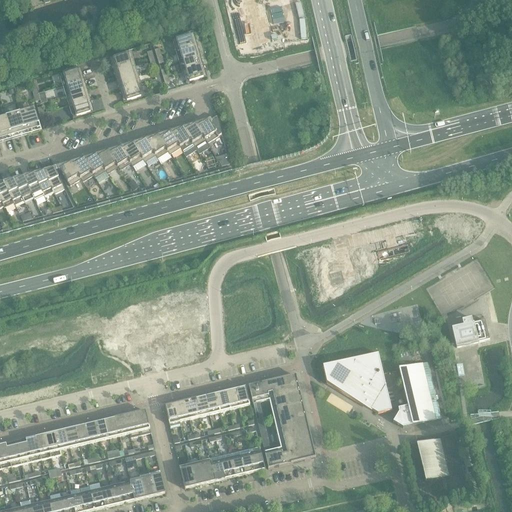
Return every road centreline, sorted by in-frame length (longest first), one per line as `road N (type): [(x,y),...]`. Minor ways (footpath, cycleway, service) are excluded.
road 1 (primary): [(0,291),(388,191)]
road 2 (residential): [(214,367),(211,291),(230,259),(423,208),(475,209),(495,219)]
road 3 (primary): [(361,156),(0,256)]
road 4 (residential): [(53,150),(65,157),(203,116),(201,92),(194,91),(111,117)]
road 5 (primary): [(325,0),(361,156)]
road 6 (residential): [(0,418),(148,383)]
road 7 (primary): [(389,148),(355,0)]
road 8 (residential): [(184,511),(324,480)]
road 9 (residential): [(179,511),(148,383)]
road 10 (primary): [(388,191),(511,156)]
road 11 (primary): [(511,117),(389,148)]
